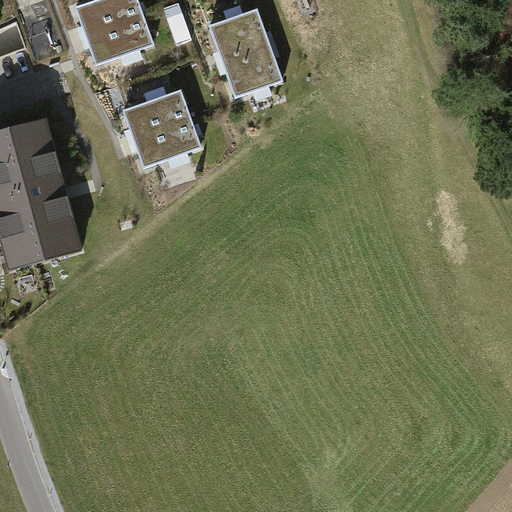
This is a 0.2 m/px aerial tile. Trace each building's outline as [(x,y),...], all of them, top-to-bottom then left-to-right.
[(145,20),(137,0),(105,0),(76,11),(89,42),(145,20)] [(180,5),(164,11),(177,48),(193,42),(180,5)] [(258,11),(209,28),(235,101),(284,84),(258,11)] [(145,20),(89,42),(100,71),(156,49),(145,20)] [(182,91),(123,112),(144,172),(203,150),(182,91)] [(81,254),(45,122),(0,134),(0,245),(7,273),(81,254)]
